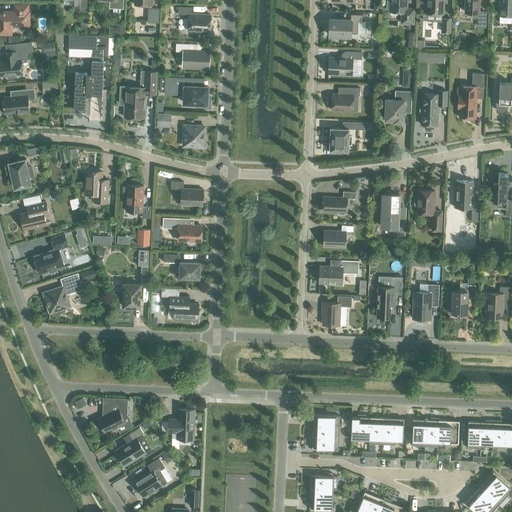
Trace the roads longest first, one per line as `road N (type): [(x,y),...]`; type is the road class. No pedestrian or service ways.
road 1 (residential): [(284,396),(511,409)]
road 2 (residential): [(0,139),(98,143),(220,173)]
road 3 (residential): [(511,349),(300,341)]
road 4 (residential): [(306,176),(511,146)]
road 5 (residential): [(214,338),(29,330)]
road 6 (residential): [(306,176),(316,0)]
road 7 (residential): [(230,0),(220,173)]
road 8 (residential): [(220,173),(214,338)]
road 9 (residential): [(300,341),(306,176)]
road 10 (residential): [(55,388),(213,391)]
road 11 (residential): [(123,511),(55,388)]
road 12 (residential): [(374,473),(453,479),(450,490),(418,497)]
